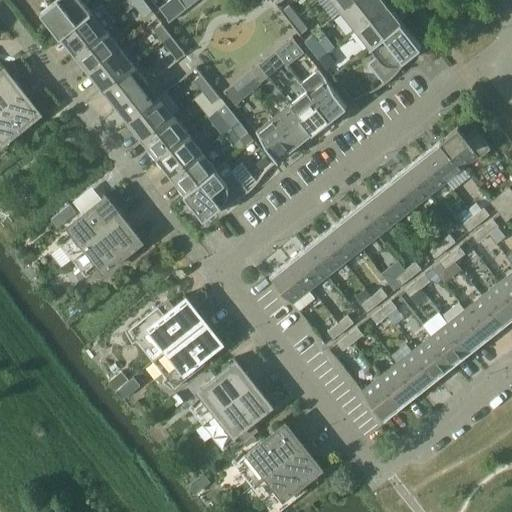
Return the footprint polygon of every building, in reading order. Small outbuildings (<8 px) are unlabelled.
[(60,35),(92,10),(85,2),(86,0),(54,0),(41,11),(60,35)] [(144,0),(141,0),(136,4),(144,15),(151,9),(144,0)] [(187,7),(181,0),(180,0),(172,7),(177,15),(187,7)] [(334,0),(342,10),(354,0),(334,0)] [(384,5),(388,3),(385,0),(354,0),(342,10),(356,27),(384,5)] [(388,3),(384,5),(356,27),(370,45),(401,20),(388,3)] [(289,4),(281,10),(291,22),(298,16),(289,4)] [(60,35),(74,53),(106,28),(92,10),(60,35)] [(291,22),(300,34),(307,28),(298,16),(291,22)] [(404,60),(410,55),(422,46),(401,20),(370,45),(378,54),(368,62),(385,83),(387,81),(394,75),(396,73),(400,68),(402,65),(404,60)] [(164,40),(172,34),(162,23),(155,29),(164,40)] [(74,53),(88,71),(120,46),(106,28),(74,53)] [(172,34),(164,40),(173,52),(181,46),(172,34)] [(311,47),(319,58),(326,52),(318,41),(311,47)] [(285,42),(275,49),(281,57),(290,49),(285,42)] [(88,71),(103,89),(134,64),(120,46),(88,71)] [(272,64),(281,57),(275,49),(266,57),(272,64)] [(319,58),(327,68),(335,62),(326,52),(319,58)] [(0,107),(23,89),(3,64),(2,65),(4,67),(0,70),(0,107)] [(103,89),(109,97),(118,109),(119,108),(118,107),(149,83),(134,64),(103,89)] [(257,76),(251,68),(246,69),(241,76),(247,83),(257,76)] [(348,104),(325,76),(319,68),(301,82),(308,90),(330,118),(348,104)] [(195,79),(204,90),(211,85),(202,73),(195,79)] [(241,76),(232,83),(238,91),(247,83),(241,76)] [(213,102),(221,96),(211,85),(204,90),(213,102)] [(23,89),(0,107),(0,137),(3,141),(40,112),(42,115),(42,114),(23,89)] [(146,136),(174,114),(182,108),(167,90),(129,120),(128,118),(127,119),(142,139),(146,136)] [(291,103),(313,132),(330,118),(308,90),(291,103)] [(291,103),(274,117),(296,145),(313,132),(291,103)] [(224,115),(232,126),(239,120),(231,109),(224,115)] [(174,114),(146,136),(142,139),(156,157),(188,132),(174,114)] [(274,117),(256,131),(279,159),(296,145),(274,117)] [(247,130),(239,120),(232,126),(240,136),(247,130)] [(459,124),(442,138),(464,167),(491,145),(476,126),(467,134),(459,124)] [(170,174),(174,171),(202,150),(188,132),(156,157),(170,174)] [(442,138),(425,152),(447,180),(464,167),(442,138)] [(174,171),(170,174),(184,192),(216,167),(202,150),(174,171)] [(425,152),(408,165),(430,193),(447,180),(425,152)] [(408,165),(391,178),(413,207),(430,193),(408,165)] [(204,217),(222,203),(228,203),(230,202),(235,200),(241,196),(246,192),(249,190),(232,169),(223,177),(216,167),(184,192),(204,217)] [(391,178),(373,192),(396,220),(413,207),(391,178)] [(491,200),(499,210),(511,199),(511,188),(510,185),(491,200)] [(124,217),(104,192),(104,193),(105,195),(69,225),(76,233),(61,245),(72,258),(124,217)] [(373,192),(356,206),(379,234),(396,220),(373,192)] [(511,199),(499,210),(500,213),(506,220),(511,215),(511,199)] [(70,203),(51,218),(57,226),(76,211),(70,203)] [(356,206),(339,219),(362,247),(379,234),(356,206)] [(480,222),(490,214),(484,206),(474,214),(480,222)] [(464,222),(470,230),(480,222),(474,214),(464,222)] [(124,217),(72,258),(83,272),(98,261),(105,270),(141,241),(143,243),(144,242),(124,217)] [(499,226),(494,218),(484,226),(489,234),(499,226)] [(339,219),(322,233),(345,261),(362,247),(339,219)] [(489,234),(484,226),(474,234),(479,241),(489,234)] [(322,233),(305,246),(328,274),(345,261),(322,233)] [(446,248),(456,240),(450,233),(440,241),(446,248)] [(446,248),(440,241),(430,249),(436,256),(446,248)] [(466,252),(460,245),(450,253),(456,260),(466,252)] [(328,274),(305,246),(289,259),(311,288),(328,274)] [(450,253),(440,261),(446,268),(456,260),(450,253)] [(311,288),(289,259),(271,273),(293,302),(311,288)] [(406,268),(411,276),(421,268),(416,260),(406,268)] [(411,276),(406,268),(396,276),(401,284),(411,276)] [(511,271),(500,281),(511,296),(511,271)] [(425,272),(415,280),(421,288),(431,280),(425,272)] [(415,280),(405,288),(411,296),(421,288),(415,280)] [(511,317),(511,296),(500,281),(483,295),(505,323),(511,317)] [(378,302),(388,294),(382,287),(372,295),(378,302)] [(153,360),(205,319),(185,294),(184,295),(186,297),(166,313),(159,304),(128,329),(153,360)] [(378,302),(372,295),(362,303),(367,310),(378,302)] [(483,295),(465,308),(488,337),(505,323),(483,295)] [(397,306),(391,299),(381,307),(387,314),(397,306)] [(387,314),(381,307),(371,315),(377,322),(387,314)] [(488,337),(465,308),(448,322),(471,350),(488,337)] [(344,329),(354,321),(348,314),(338,322),(344,329)] [(223,344),(224,344),(205,319),(153,360),(174,387),(206,362),(202,358),(222,342),(223,344)] [(344,329),(338,322),(328,330),(334,337),(344,329)] [(471,350),(448,322),(431,335),(454,364),(471,350)] [(347,334),(353,341),(363,333),(358,326),(347,334)] [(347,334),(337,342),(343,349),(353,341),(347,334)] [(454,364),(431,335),(414,349),(437,377),(454,364)] [(437,377),(414,349),(397,362),(420,390),(437,377)] [(254,382),(235,357),(234,358),(236,360),(199,389),(206,398),(192,409),(202,423),(254,382)] [(397,362),(380,376),(403,404),(420,390),(397,362)] [(113,377),(108,380),(116,389),(128,379),(121,370),(113,377)] [(128,379),(116,389),(123,398),(140,385),(133,376),(128,379)] [(403,404),(380,376),(363,390),(385,418),(403,404)] [(202,423),(213,437),(220,445),(271,405),(273,407),(274,407),(254,382),(202,423)] [(252,486),(304,445),(284,420),(283,420),(285,423),(234,463),(252,486)] [(324,469),(304,445),(252,486),(273,511),(278,511),(310,487),(305,481),(321,468),(323,470),(324,469)] [(203,473),(189,485),(196,494),(210,482),(203,473)]
